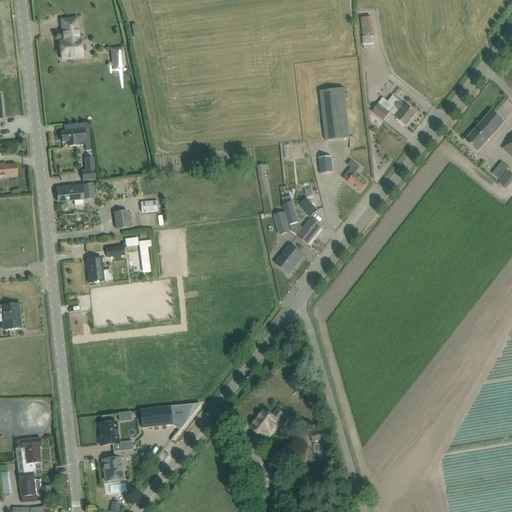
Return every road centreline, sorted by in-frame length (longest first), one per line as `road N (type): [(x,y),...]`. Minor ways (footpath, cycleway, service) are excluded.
road 1 (unclassified): [(21,0),(77,511)]
road 2 (unclassified): [(293,305),(511,27)]
road 3 (unclassified): [(132,511),(293,305)]
road 4 (unclassified): [(363,511),(293,305)]
